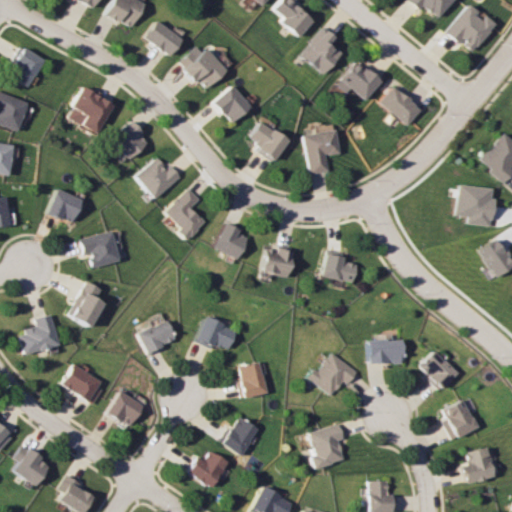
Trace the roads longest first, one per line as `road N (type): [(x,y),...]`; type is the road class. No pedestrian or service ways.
road 1 (residential): [(3,4),(10,387),(133,481)]
road 2 (residential): [(0,1),(126,70),(241,193),(314,212),(367,197)]
road 3 (residential): [(367,197),(406,265),(511,357)]
road 4 (residential): [(367,197),(419,158),(511,46)]
road 5 (residential): [(339,0),(470,102)]
road 6 (residential): [(112,511),(185,388)]
